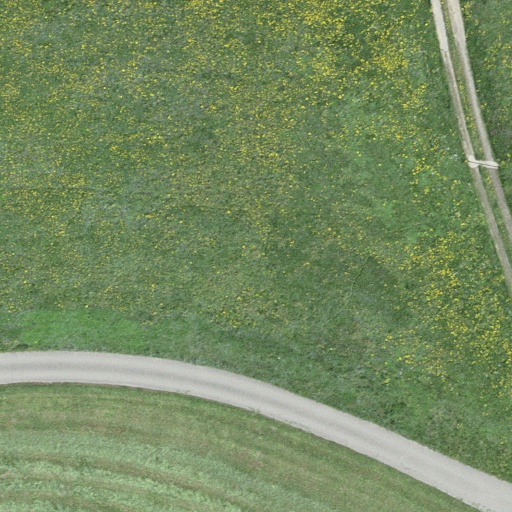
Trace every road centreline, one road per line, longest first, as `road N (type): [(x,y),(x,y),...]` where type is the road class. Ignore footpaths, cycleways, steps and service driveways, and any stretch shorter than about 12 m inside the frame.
road 1 (unclassified): [(0,367),(104,367),(195,379),(357,433),(511,506)]
road 2 (track): [(441,0),(511,253)]
